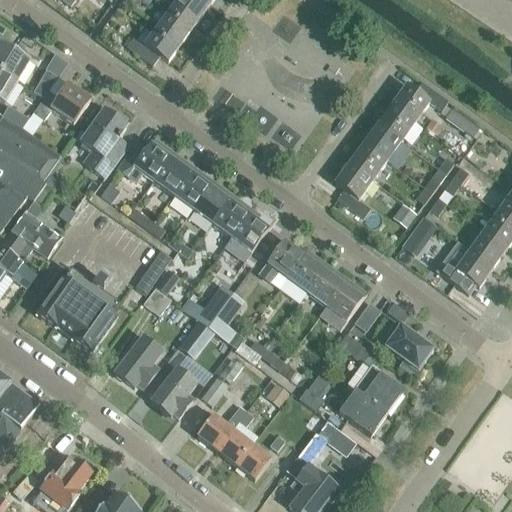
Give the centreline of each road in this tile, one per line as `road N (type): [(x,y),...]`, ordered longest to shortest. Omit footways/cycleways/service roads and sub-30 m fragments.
road 1 (residential): [(506,361),(290,205)]
road 2 (residential): [(212,511),(0,350)]
road 3 (residential): [(159,111),(11,0)]
road 4 (residential): [(403,511),(506,361)]
road 5 (residential): [(290,205),(393,66)]
road 6 (residential): [(290,205),(159,111)]
road 7 (residential): [(159,111),(244,0)]
